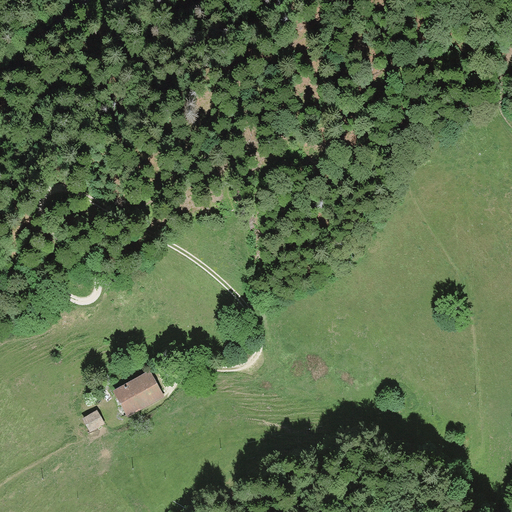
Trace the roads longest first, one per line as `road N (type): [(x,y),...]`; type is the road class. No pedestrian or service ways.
road 1 (unclassified): [(168,243),(92,199),(58,189),(38,198),(37,214),(94,273),(94,293),(69,298),(0,274)]
road 2 (track): [(126,221),(212,152),(236,102),(281,58),(323,29),(392,0)]
road 3 (track): [(172,371),(238,365),(257,343),(239,298),(168,243)]
